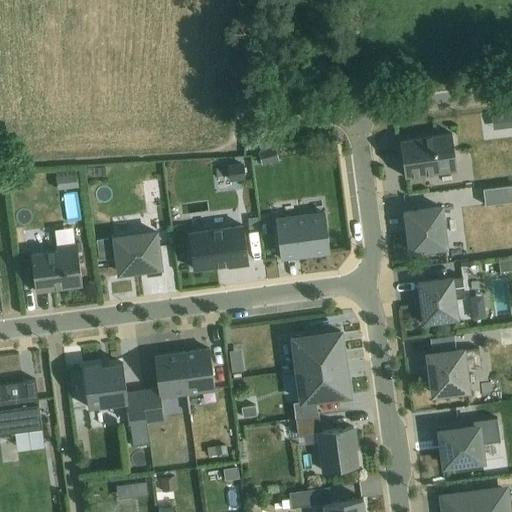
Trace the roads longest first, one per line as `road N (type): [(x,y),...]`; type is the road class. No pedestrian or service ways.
road 1 (residential): [(362,285),(0,333)]
road 2 (residential): [(400,511),(401,460),(362,285)]
road 3 (residential): [(354,112),(374,246),(362,285)]
road 4 (residential): [(354,112),(511,91)]
road 5 (unknown): [(244,126),(250,0)]
